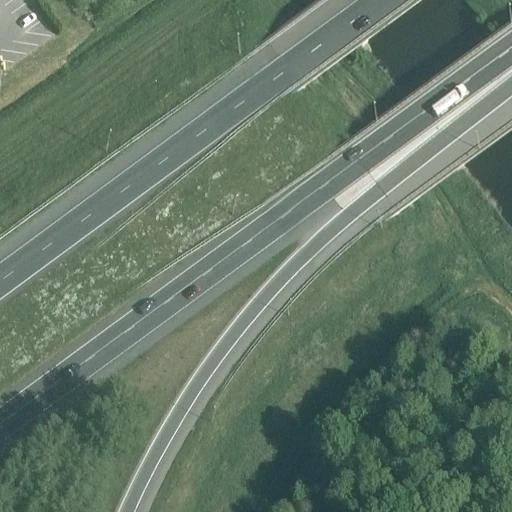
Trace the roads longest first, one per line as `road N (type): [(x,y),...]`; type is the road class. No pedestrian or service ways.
road 1 (motorway): [(0,422),(511,46)]
road 2 (motorway): [(126,511),(204,374),(292,265),(511,85)]
road 3 (motorway): [(381,0),(0,280)]
